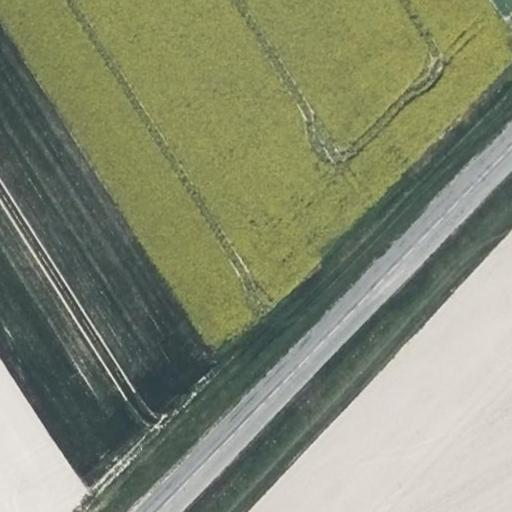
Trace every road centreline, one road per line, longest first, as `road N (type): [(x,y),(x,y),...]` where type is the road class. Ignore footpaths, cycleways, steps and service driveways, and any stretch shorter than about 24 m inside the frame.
road 1 (track): [(511,94),(108,511)]
road 2 (tertiary): [(170,511),(511,159)]
road 3 (track): [(511,240),(241,511)]
